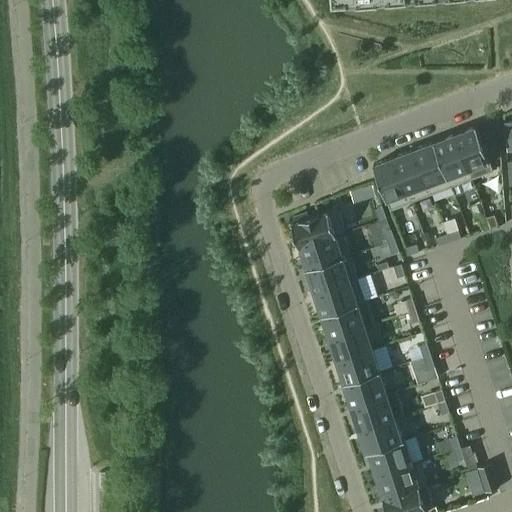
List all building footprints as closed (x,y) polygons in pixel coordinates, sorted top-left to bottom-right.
[(498,147),(492,130),(480,135),(477,125),(456,133),(473,178),(494,170),(490,160),(499,157),(498,147)] [(473,178),(456,133),(435,141),(452,186),(473,178)] [(452,186),(435,141),(415,149),(432,194),(441,191),(452,186)] [(432,194),(415,149),(395,156),(412,201),(432,194)] [(412,201),(395,156),(374,164),(391,209),(412,201)] [(373,184),(362,188),(366,198),(377,194),(373,184)] [(387,217),(383,206),(375,209),(380,220),(387,217)] [(346,231),(338,207),(309,216),(308,212),(293,216),(295,221),(292,222),(300,246),(346,231)] [(495,214),(488,217),(491,228),(499,226),(495,214)] [(491,228),(488,217),(480,219),(483,230),(483,231),(491,228)] [(396,240),(392,228),(384,231),(388,242),(396,240)] [(459,230),(448,234),(450,241),(462,238),(459,230)] [(346,232),(346,231),(300,246),(307,268),(351,254),(344,233),(346,232)] [(450,241),(448,234),(436,237),(439,245),(450,241)] [(400,251),(396,240),(388,242),(393,254),(400,251)] [(417,243),(406,247),(408,255),(420,251),(417,243)] [(358,277),(351,254),(307,268),(315,291),(358,277)] [(406,275),(402,263),(395,265),(398,277),(406,275)] [(365,298),(358,277),(315,291),(322,314),(368,299),(367,298),(365,299),(365,298)] [(406,300),(409,311),(417,309),(413,297),(406,300)] [(375,322),(368,299),(322,314),(329,337),(375,322)] [(421,320),(417,309),(409,311),(413,323),(421,320)] [(375,323),(375,322),(329,337),(337,360),(373,348),(366,326),(375,323)] [(420,345),(424,357),(432,354),(428,343),(420,345)] [(381,371),(373,348),(337,360),(344,383),(381,371)] [(435,366),(432,354),(424,357),(428,368),(435,366)] [(388,394),(381,371),(344,383),(351,406),(388,394)] [(435,391),(439,403),(446,400),(443,389),(435,391)] [(405,414),(397,391),(388,394),(351,406),(359,428),(395,416),(405,414)] [(450,412),(446,400),(439,403),(442,414),(450,412)] [(369,451),(403,440),(395,416),(359,428),(366,452),(369,451)] [(450,438),(454,449),(461,447),(458,435),(450,438)] [(413,463),(405,439),(403,440),(369,451),(376,474),(413,463)] [(465,458),(461,447),(454,449),(457,461),(465,458)] [(427,483),(420,460),(413,463),(376,474),(380,485),(384,497),(427,483)] [(500,487),(492,462),(478,467),(486,491),(487,491),(500,487)] [(434,506),(427,483),(384,497),(388,511),(419,511),(435,507),(434,506)]
